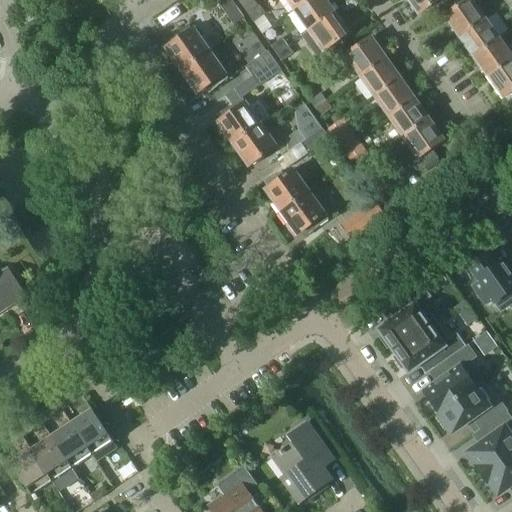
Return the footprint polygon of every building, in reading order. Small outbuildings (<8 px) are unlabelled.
[(233,25),(243,18),(230,0),(221,0),(218,3),(233,25)] [(237,0),(247,14),(257,6),(252,0),(237,0)] [(286,0),(294,10),(307,0),(286,0)] [(308,31),(334,12),(324,0),(307,0),(294,10),(308,31)] [(451,0),(407,0),(418,15),(438,1),(442,7),(451,0)] [(458,37),(484,19),(471,1),(471,0),(451,0),(442,7),(447,14),(444,16),(458,37)] [(257,6),(247,14),(253,22),(265,14),(259,6),(257,7),(257,6)] [(322,63),(344,47),(339,40),(349,34),(334,12),(308,31),(302,35),(322,63)] [(473,57),(498,39),(484,19),(458,37),(473,57)] [(180,71),(209,51),(192,27),(191,28),(189,25),(177,33),(167,38),(170,43),(164,48),(180,71)] [(360,77),(386,59),(371,37),(345,56),(360,77)] [(276,53),(287,46),(282,38),(270,46),(276,53)] [(487,78),(511,60),(511,58),(498,39),(473,57),(487,78)] [(287,46),(276,53),(281,61),(292,53),(287,46)] [(209,51),(180,71),(197,95),(205,90),(208,94),(218,86),(228,79),(226,75),(209,51)] [(252,76),(274,61),(267,52),(245,67),(252,76)] [(374,97),(400,78),(386,59),(360,77),(374,97)] [(511,60),(487,78),(502,99),(511,91),(511,60)] [(274,61),(252,76),(259,86),(281,71),(274,61)] [(388,117),(414,98),(400,78),(374,97),(388,117)] [(315,109),(326,101),(320,93),(310,101),(315,109)] [(402,137),(428,119),(414,98),(388,117),(402,137)] [(326,101),(315,109),(320,117),(331,109),(326,101)] [(232,144),(260,124),(245,103),(236,109),(233,105),(222,111),(226,116),(217,123),(224,134),(223,134),(230,143),(230,142),(232,144)] [(299,143),(321,128),(306,106),(296,113),(300,130),(287,139),(290,150),(299,143)] [(420,172),(438,159),(431,149),(443,140),(428,119),(402,137),(395,143),(416,171),(420,172)] [(260,124),(232,144),(248,167),(253,164),(253,165),(262,159),(261,158),(277,147),(260,124)] [(321,128),(299,143),(307,154),(329,138),(321,128)] [(343,148),(354,141),(349,134),(338,142),(343,148)] [(354,141),(343,148),(349,157),(360,149),(354,141)] [(280,213),(309,192),(293,170),(283,177),(280,174),(268,180),(272,185),(266,189),(274,201),(272,203),(280,213)] [(378,199),(390,191),(374,170),(363,177),(378,199)] [(309,192),(280,213),(288,225),(290,223),(298,234),(306,229),(310,234),(317,228),(328,220),(309,192)] [(376,205),(355,219),(365,235),(387,220),(376,205)] [(511,261),(504,267),(503,266),(500,262),(494,266),(486,255),(469,267),(480,282),(473,287),(486,304),(492,300),(495,304),(511,291),(511,261)] [(4,271),(2,268),(0,269),(0,312),(6,309),(2,302),(22,289),(8,269),(4,271)] [(421,286),(390,307),(397,317),(379,330),(383,336),(380,338),(387,348),(390,346),(394,351),(435,322),(421,303),(429,297),(421,286)] [(448,341),(435,322),(394,351),(397,356),(394,358),(402,369),(405,367),(409,372),(427,360),(434,369),(438,366),(465,347),(456,336),(448,341)] [(437,413),(482,382),(468,363),(475,357),(467,346),(465,348),(465,347),(438,366),(444,376),(435,383),(435,384),(423,392),(437,413)] [(166,378),(176,371),(162,352),(152,359),(166,378)] [(496,402),(482,382),(437,413),(440,417),(438,419),(445,430),(448,428),(452,434),(466,424),(466,425),(473,420),(480,430),(483,428),(505,412),(506,411),(498,400),(496,402)] [(84,415),(70,424),(91,455),(97,464),(117,450),(112,441),(82,397),(75,401),(84,415)] [(91,455),(70,424),(62,410),(55,415),(64,428),(51,437),(50,437),(71,468),(71,469),(74,474),(77,472),(73,467),(91,455)] [(481,475),(511,453),(511,421),(505,412),(483,428),(489,438),(467,453),(476,466),(475,467),(481,475)] [(50,437),(51,437),(42,424),(35,428),(44,442),(30,450),(51,482),(54,487),(57,485),(53,480),(71,469),(71,468),(50,437)] [(323,469),(334,461),(307,424),(287,438),(292,445),(284,451),(283,449),(280,451),(281,453),(273,458),(285,476),(282,479),(299,503),(331,480),(323,469)] [(30,450),(22,437),(15,441),(24,455),(10,464),(34,500),(37,499),(33,494),(51,482),(30,450)] [(511,453),(481,475),(487,484),(488,483),(497,496),(511,485),(511,453)] [(250,501),(262,492),(243,467),(217,486),(224,495),(208,507),(211,511),(261,511),(259,509),(256,510),(250,501)]
